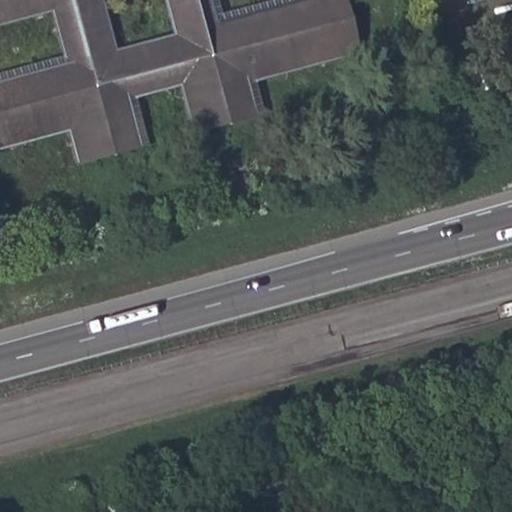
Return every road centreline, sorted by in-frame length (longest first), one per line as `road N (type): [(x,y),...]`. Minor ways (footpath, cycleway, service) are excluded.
road 1 (trunk): [(511,224),(0,361)]
road 2 (trunk): [(0,421),(511,285)]
